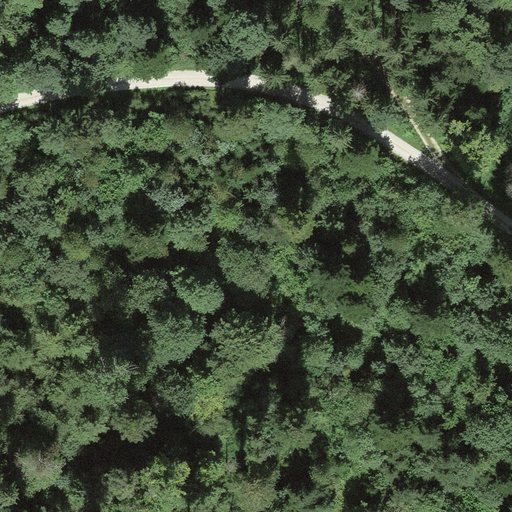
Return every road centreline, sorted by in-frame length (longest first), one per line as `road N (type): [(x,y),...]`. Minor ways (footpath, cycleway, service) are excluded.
road 1 (track): [(437,175),(319,102),(218,82),(121,82),(0,106)]
road 2 (track): [(311,0),(384,75),(435,147),(437,175)]
